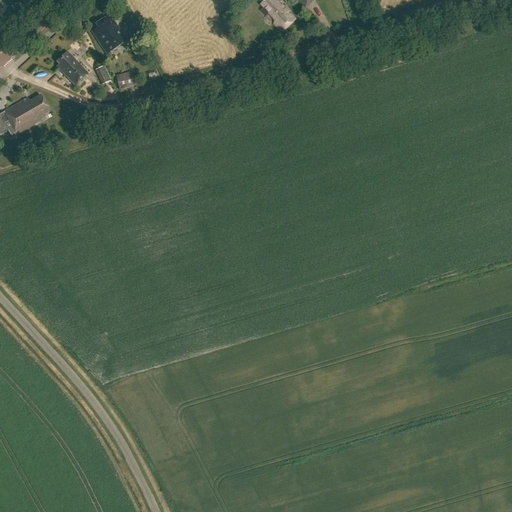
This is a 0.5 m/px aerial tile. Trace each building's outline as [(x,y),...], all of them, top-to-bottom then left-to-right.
[(295,20),(288,12),(282,6),(281,7),(274,0),(266,0),(261,6),(264,9),(261,11),(266,17),(269,15),(275,21),(274,24),(282,33),(295,20)] [(344,0),(353,22),(367,16),(361,0),(344,0)] [(126,41),(110,16),(96,26),(98,28),(92,32),(107,54),(126,41)] [(87,75),(67,53),(56,63),(59,66),(57,68),(75,86),(87,75)] [(103,67),(95,70),(102,85),(109,82),(103,67)] [(132,72),(117,76),(120,91),(135,87),(132,72)] [(5,115),(0,117),(0,126),(4,125),(12,138),(41,121),(39,118),(49,112),(40,96),(29,102),(28,99),(4,113),(5,115)]
